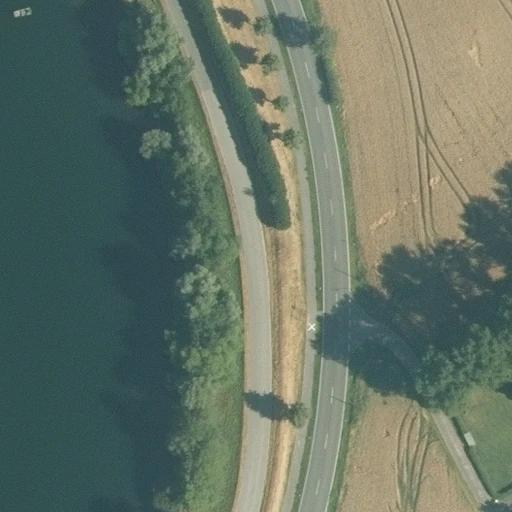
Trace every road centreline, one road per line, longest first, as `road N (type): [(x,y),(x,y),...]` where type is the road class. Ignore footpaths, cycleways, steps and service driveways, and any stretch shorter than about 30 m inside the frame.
road 1 (secondary): [(337,321),(335,227),(313,93),(284,0)]
road 2 (unclassified): [(493,511),(402,345),(337,321)]
road 3 (secondary): [(311,511),(337,321)]
